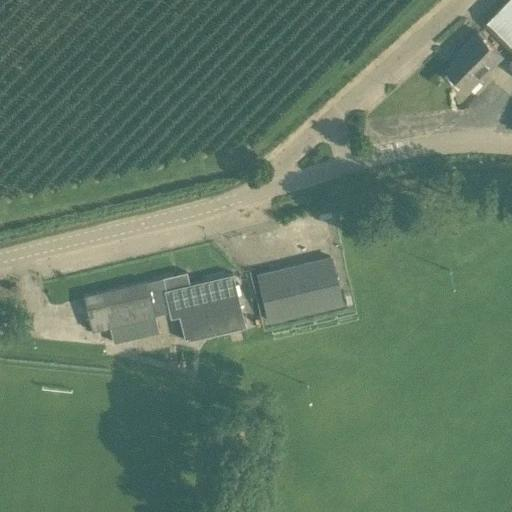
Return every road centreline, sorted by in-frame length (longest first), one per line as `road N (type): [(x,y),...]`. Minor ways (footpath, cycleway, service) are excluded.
road 1 (unclassified): [(0,257),(264,189)]
road 2 (residential): [(326,121),(464,0)]
road 3 (unclassified): [(350,165),(452,145),(511,149)]
